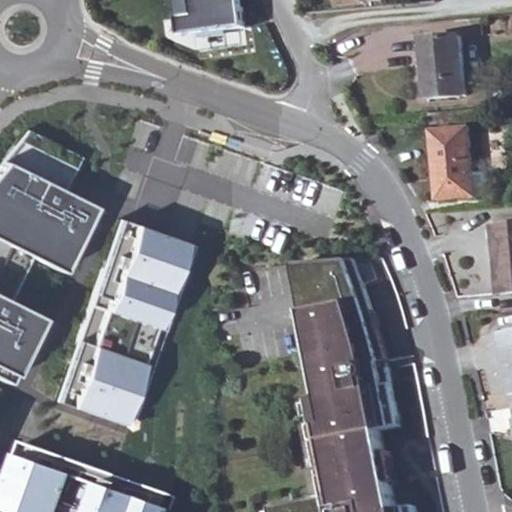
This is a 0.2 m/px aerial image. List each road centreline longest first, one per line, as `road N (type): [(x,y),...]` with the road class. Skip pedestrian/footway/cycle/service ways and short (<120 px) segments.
road 1 (residential): [(303,125),(363,163),(406,231),(441,332),(478,511)]
road 2 (residential): [(59,36),(303,125)]
road 3 (residential): [(278,0),(316,73),(303,125)]
